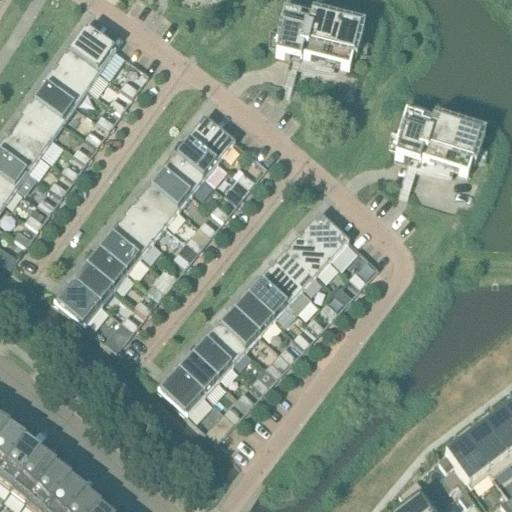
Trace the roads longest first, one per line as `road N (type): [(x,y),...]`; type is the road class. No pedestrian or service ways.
road 1 (residential): [(227,511),(400,276),(396,249),(380,229),(306,164)]
road 2 (residential): [(37,275),(185,69)]
road 3 (residential): [(147,361),(306,164)]
road 4 (unclassified): [(168,511),(0,369)]
road 5 (residential): [(306,164),(185,69)]
